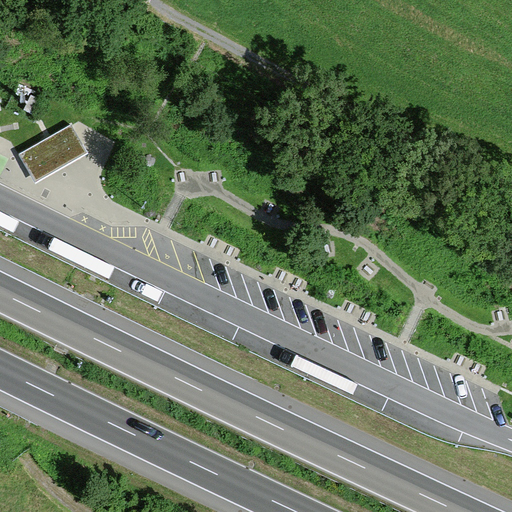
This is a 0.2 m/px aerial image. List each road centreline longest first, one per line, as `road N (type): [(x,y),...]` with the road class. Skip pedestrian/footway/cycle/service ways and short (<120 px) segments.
road 1 (motorway): [(456,511),(0,295)]
road 2 (track): [(152,0),(511,201)]
road 3 (motorway): [(0,373),(289,511)]
